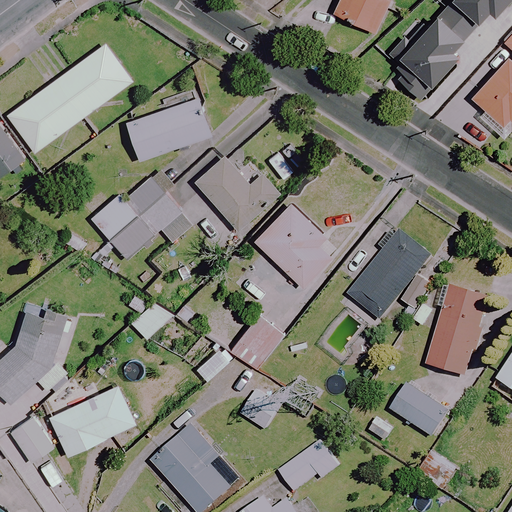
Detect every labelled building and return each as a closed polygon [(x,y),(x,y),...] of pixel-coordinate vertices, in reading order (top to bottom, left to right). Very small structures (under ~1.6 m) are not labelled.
[(392,0),(345,0),(338,14),(376,33),(392,0)] [(468,5),(462,0),(449,0),(425,27),(432,33),(425,41),(437,51),(428,61),(452,83),(492,38),(463,11),(468,5)] [(511,33),(511,4),(490,28),(505,42),(511,33)] [(134,81),(107,44),(10,116),(37,153),(134,81)] [(511,60),(474,99),(487,111),(481,117),(505,139),(511,132),(511,60)] [(212,137),(198,98),(128,122),(142,161),(212,137)] [(27,158),(0,124),(0,178),(0,179),(27,158)] [(251,183),(228,156),(198,183),(239,230),(281,193),(263,172),(251,183)] [(111,240),(165,194),(147,173),(118,197),(93,218),(111,240)] [(165,194),(111,240),(128,260),(163,231),(174,244),(193,227),(165,194)] [(286,205),(253,241),(305,289),(335,257),(324,247),(331,240),(300,211),(296,215),(286,205)] [(435,253),(403,227),(349,291),(383,320),(403,298),(417,310),(436,287),(418,273),(435,253)] [(491,298),(453,286),(429,365),(468,376),(491,298)] [(173,316),(158,301),(134,325),(149,340),(173,316)] [(55,357),(66,314),(25,304),(14,349),(0,361),(0,388),(13,404),(38,381),(49,393),(70,373),(55,357)] [(286,335),(260,314),(232,351),(258,371),(286,335)] [(231,361),(220,349),(197,369),(209,382),(231,361)] [(511,358),(498,380),(511,388),(511,358)] [(138,424),(119,385),(51,417),(70,456),(138,424)] [(451,410),(414,388),(398,415),(435,437),(451,410)] [(284,407),(259,390),(243,415),(268,431),(284,407)] [(56,448),(36,417),(13,431),(33,462),(56,448)] [(221,454),(196,426),(155,463),(198,511),(206,511),(234,488),(212,463),(221,454)] [(340,467),(322,441),(281,469),(296,492),(324,473),(326,477),(340,467)] [(299,511),(281,487),(252,509),(253,511),(299,511)]
